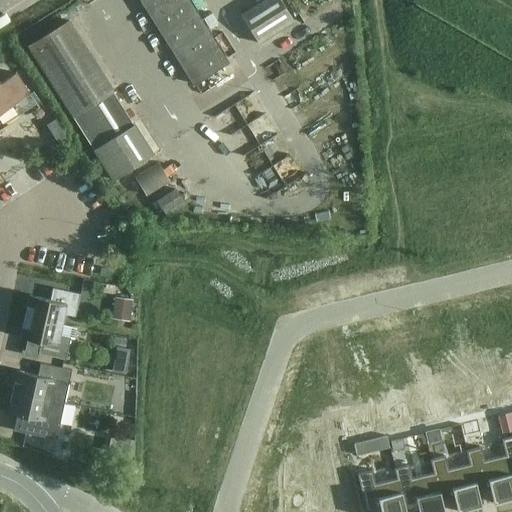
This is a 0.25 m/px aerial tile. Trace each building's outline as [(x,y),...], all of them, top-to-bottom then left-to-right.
[(140,0),(193,84),(227,62),(188,0),(140,0)] [(259,43),(294,21),(280,0),(261,0),(240,14),(259,43)] [(28,46),(112,180),(153,154),(133,124),(111,90),(112,90),(69,20),(28,46)] [(178,92),(187,86),(175,67),(166,72),(178,92)] [(35,103),(28,93),(15,73),(0,82),(0,183),(5,180),(0,172),(0,128),(7,123),(6,121),(35,103)] [(56,117),(45,123),(59,144),(69,137),(56,117)] [(233,124),(237,142),(252,139),(248,120),(233,124)] [(248,166),(268,153),(259,139),(239,152),(248,166)] [(158,161),(135,177),(147,195),(170,179),(158,161)] [(175,186),(155,198),(164,212),(183,199),(175,186)] [(24,316),(61,324),(63,315),(66,314),(75,316),(80,293),(52,287),(50,299),(29,295),(24,316)] [(115,298),(112,319),(126,321),(128,321),(132,300),(126,300),(115,298)] [(24,316),(20,337),(40,341),(38,353),(65,359),(66,353),(70,336),(74,337),(76,327),(61,324),(24,316)] [(498,320),(482,324),(491,363),(507,359),(498,320)] [(482,324),(466,328),(475,367),(491,363),(482,324)] [(466,328),(451,331),(460,370),(475,367),(466,328)] [(451,331),(435,335),(444,374),(460,370),(451,331)] [(435,335),(420,338),(429,377),(444,374),(435,335)] [(420,338),(404,342),(413,381),(429,377),(420,338)] [(404,342),(389,345),(397,384),(413,381),(404,342)] [(389,345),(373,349),(382,388),(397,384),(389,345)] [(114,360),(112,371),(124,373),(127,362),(130,349),(125,348),(117,347),(114,360)] [(373,349),(357,353),(366,392),(382,388),(373,349)] [(357,353),(342,356),(351,395),(366,392),(357,353)] [(342,356),(326,360),(335,399),(351,395),(342,356)] [(64,402),(66,392),(71,369),(40,362),(37,374),(17,370),(12,391),(49,399),(64,402)] [(64,402),(49,399),(12,391),(7,412),(28,416),(25,432),(56,439),(72,443),(73,438),(57,435),(64,402)] [(511,420),(510,412),(498,415),(502,433),(511,430),(511,420)] [(428,441),(440,439),(437,429),(426,432),(428,441)] [(511,435),(501,438),(505,454),(511,476),(511,475),(511,435)] [(120,436),(117,452),(124,453),(134,455),(134,439),(127,438),(120,436)] [(404,447),(402,437),(390,440),(392,450),(404,447)] [(370,451),(367,439),(353,443),(356,455),(370,451)] [(481,446),(466,450),(469,463),(477,492),(478,492),(489,489),(493,502),(511,497),(511,476),(511,475),(511,476),(505,454),(484,459),(481,446)] [(445,455),(429,458),(433,472),(433,471),(441,501),(442,501),(453,498),(457,511),(481,505),(478,492),(477,492),(469,463),(448,468),(445,455)] [(408,464),(393,467),(396,477),(397,477),(405,510),(417,507),(418,511),(444,511),(442,501),(441,501),(433,471),(433,472),(412,477),(408,464)] [(372,469),(356,473),(366,511),(379,508),(380,511),(406,511),(405,510),(397,477),(396,477),(375,482),(372,469)]
